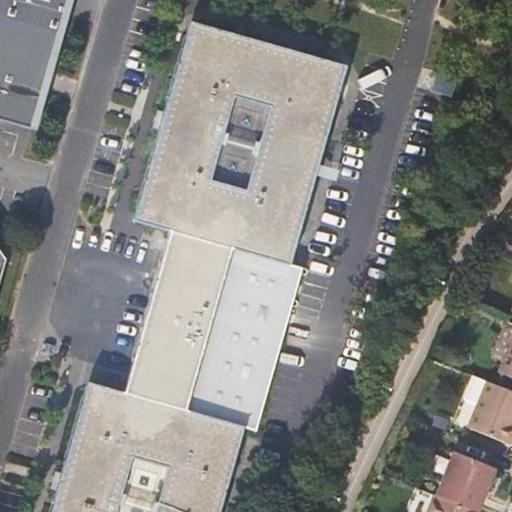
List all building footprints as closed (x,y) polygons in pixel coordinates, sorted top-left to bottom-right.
[(65,0),(0,0),(0,121),(19,127),(35,71),(45,73),(65,0)] [(190,19),(133,220),(168,230),(184,234),(137,397),(123,393),(86,382),(58,482),(49,511),(219,511),(243,427),(255,430),(300,266),(288,263),(345,65),(190,19)] [(45,73),(35,71),(19,127),(29,130),(45,73)] [(168,230),(123,393),(137,397),(184,234),(168,230)] [(511,332),(496,371),(511,377),(511,332)] [(511,387),(486,377),(466,426),(509,443),(511,435),(511,387)] [(448,421),(435,416),(431,426),(445,431),(448,421)] [(452,447),(433,492),(474,508),(477,509),(495,465),(452,447)] [(433,492),(431,491),(423,511),(472,511),(474,508),(433,492)]
